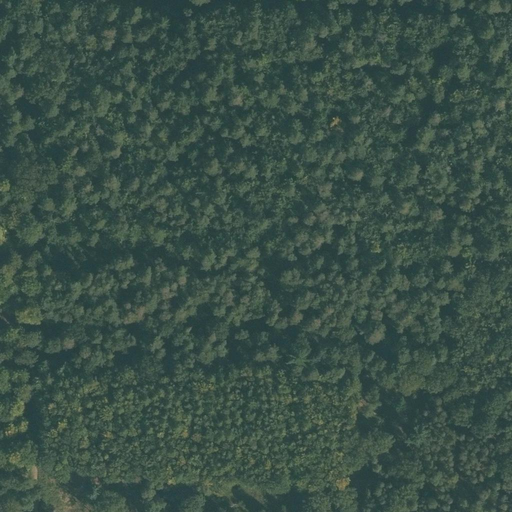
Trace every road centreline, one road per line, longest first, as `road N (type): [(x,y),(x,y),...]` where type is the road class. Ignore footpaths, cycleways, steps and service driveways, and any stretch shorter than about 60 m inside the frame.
road 1 (track): [(35,511),(42,0)]
road 2 (track): [(496,17),(71,0)]
